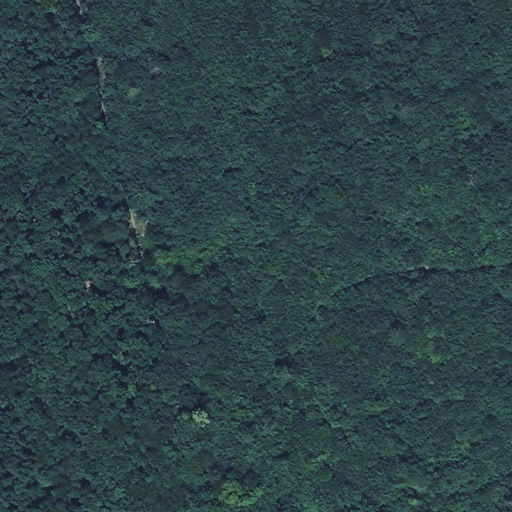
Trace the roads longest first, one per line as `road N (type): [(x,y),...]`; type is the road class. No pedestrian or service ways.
road 1 (track): [(80,0),(204,511)]
road 2 (track): [(280,401),(297,431),(385,511)]
